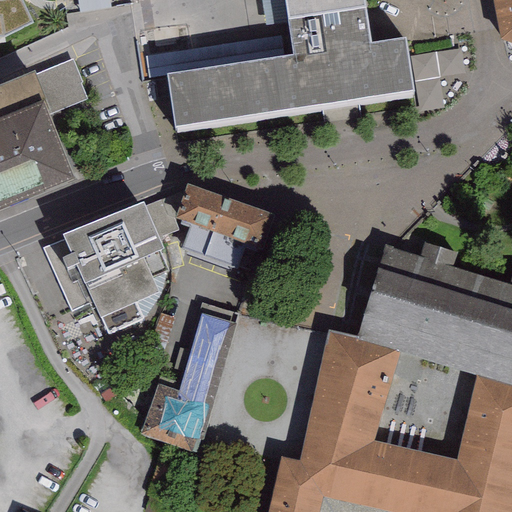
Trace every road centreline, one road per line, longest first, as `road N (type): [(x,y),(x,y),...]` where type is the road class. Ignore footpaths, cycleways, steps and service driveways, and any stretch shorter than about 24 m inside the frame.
road 1 (residential): [(504,80),(471,113),(431,132),(139,175),(0,233)]
road 2 (residential): [(60,511),(100,421),(0,233)]
